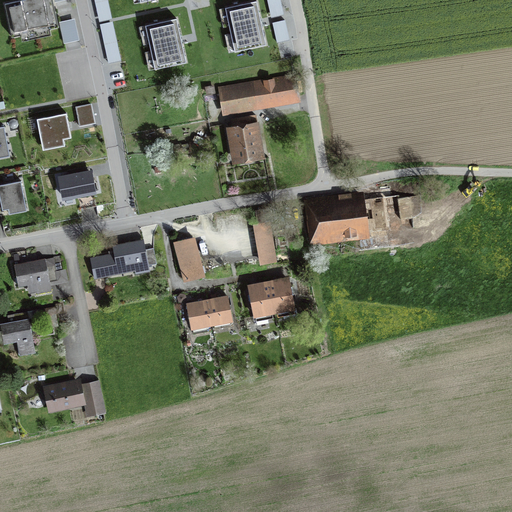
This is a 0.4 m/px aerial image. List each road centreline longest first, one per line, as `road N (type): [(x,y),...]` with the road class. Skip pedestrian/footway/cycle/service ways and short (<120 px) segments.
road 1 (residential): [(126,224),(80,0)]
road 2 (residential): [(126,224),(325,186)]
road 3 (residential): [(295,0),(325,186)]
road 4 (residential): [(325,186),(412,171),(511,172)]
road 5 (residential): [(0,248),(126,224)]
